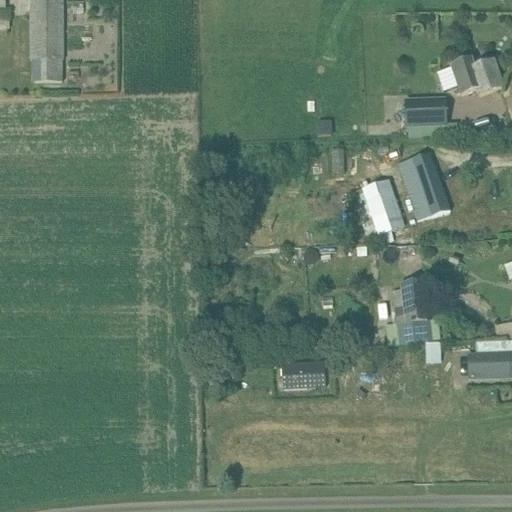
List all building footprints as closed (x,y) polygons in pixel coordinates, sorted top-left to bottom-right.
[(30,2),(30,21),(31,63),(32,63),(63,63),(62,2),(30,2)] [(451,68),(456,81),(460,94),(475,89),(479,98),(501,90),(492,64),(474,70),(471,62),(451,68)] [(446,128),(445,102),(403,104),(404,129),(415,129),(416,140),(438,139),(437,128),(446,128)] [(426,156),(407,163),(399,166),(417,223),(447,210),(426,156)] [(388,183),(352,196),(368,241),(368,242),(372,241),(389,235),(404,229),(404,228),(388,183)] [(401,292),(392,293),(394,307),(396,326),(399,346),(408,345),(431,342),(428,323),(423,283),(401,286),(401,292)] [(511,324),(494,327),(497,340),(511,337),(511,324)] [(511,343),(498,344),(475,344),(475,355),(511,353),(511,343)] [(440,365),(440,344),(425,344),(425,365),(440,365)] [(509,354),(467,356),(468,367),(468,382),(478,381),(510,380),(509,354)] [(282,366),(283,392),(307,391),(306,365),(282,366)]
